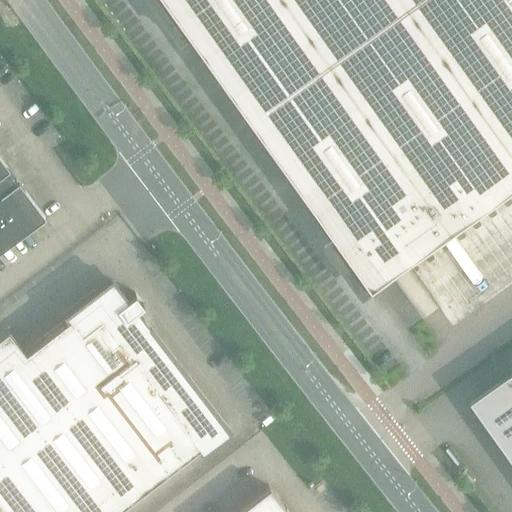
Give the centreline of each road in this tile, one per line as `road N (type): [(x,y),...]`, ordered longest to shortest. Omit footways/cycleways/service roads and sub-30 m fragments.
road 1 (tertiary): [(426,511),(189,204)]
road 2 (tertiary): [(172,216),(404,511)]
road 3 (tertiary): [(11,0),(136,168)]
road 4 (tertiary): [(152,156),(37,0)]
road 5 (unclassified): [(314,511),(261,447),(178,511)]
road 6 (unclassified): [(80,212),(0,107)]
